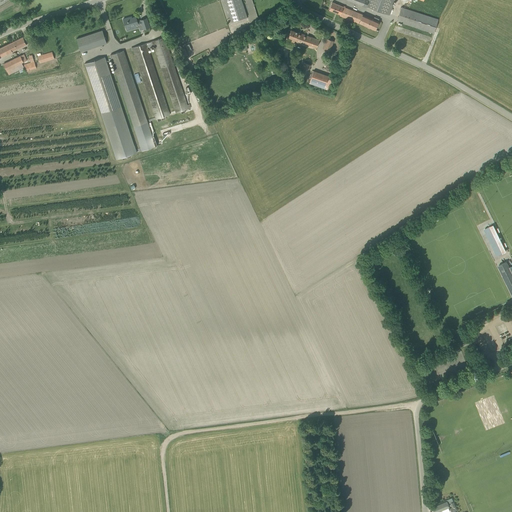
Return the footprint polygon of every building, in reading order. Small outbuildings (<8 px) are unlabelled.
[(245,10),(243,5),(243,4),(245,3),(244,0),(224,0),(231,21),(244,17),(244,19),(247,18),(247,17),(245,10)] [(389,15),(393,5),(392,4),(393,0),(368,0),(365,6),(365,7),(366,7),(366,6),(389,15)] [(339,15),(357,23),(361,14),(345,7),(345,6),(343,6),(332,1),(329,10),(340,15),(339,15)] [(401,7),(398,16),(397,21),(434,33),(438,19),(401,7)] [(361,14),(357,23),(359,23),(375,30),(379,22),(378,21),(379,19),(374,17),(373,19),(361,14)] [(143,29),(149,27),(147,18),(140,20),(140,21),(138,22),(136,16),(130,18),(129,17),(123,19),(125,27),(134,24),(135,26),(141,23),(143,29)] [(295,41),(316,48),(319,40),(291,30),(288,37),(292,39),(291,41),(294,42),(295,41)] [(102,31),(77,40),(81,53),(107,44),(102,31)] [(0,56),(26,44),(23,37),(0,48),(0,56)] [(185,110),(188,109),(191,108),(190,104),(186,105),(164,37),(132,47),(130,48),(132,51),(133,51),(155,117),(146,120),(131,73),(123,51),(110,55),(110,56),(111,56),(111,58),(112,60),(115,70),(116,72),(118,78),(142,150),(155,146),(148,122),(156,119),(157,119),(165,116),(169,115),(146,47),(153,45),(176,113),(181,111),(185,110)] [(327,38),(323,50),(329,52),(333,41),(327,38)] [(38,56),(40,63),(54,59),(52,52),(38,56)] [(21,62),(26,60),(23,54),(3,64),(9,74),(23,67),(21,62)] [(33,57),(29,59),(31,63),(24,65),(26,71),(27,71),(27,69),(34,66),(35,68),(36,68),(33,57)] [(116,159),(136,152),(105,57),(84,63),(116,159)] [(298,74),(305,77),(310,64),(303,62),(298,74)] [(328,75),(313,71),(310,80),(325,85),(328,75)] [(498,256),(503,254),(490,226),(485,229),(498,256)] [(511,293),(511,273),(506,262),(498,266),(511,293)] [(456,330),(454,331),(450,333),(456,345),(462,342),(463,345),(468,343),(460,328),(456,330)]
